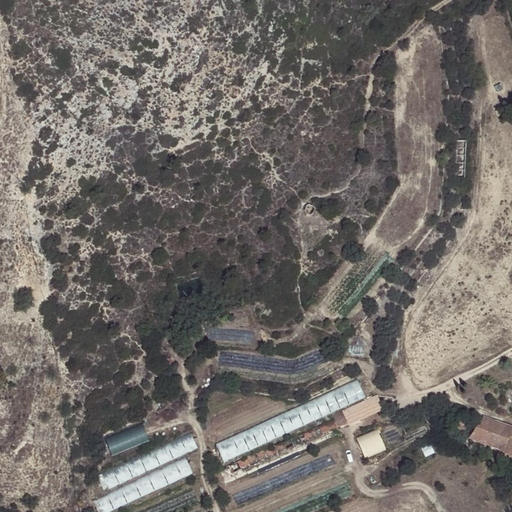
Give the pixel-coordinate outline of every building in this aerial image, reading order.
[(385,410),(380,399),(338,415),(342,426),(385,410)] [(40,422),(39,414),(38,412),(32,413),(33,416),(35,423),(38,423),(40,422)] [(336,418),(224,468),(222,470),(227,479),(340,427),(336,418)] [(511,428),(488,418),(474,438),(505,450),(511,454),(511,428)] [(459,430),(467,433),(471,425),(462,422),(459,430)]
